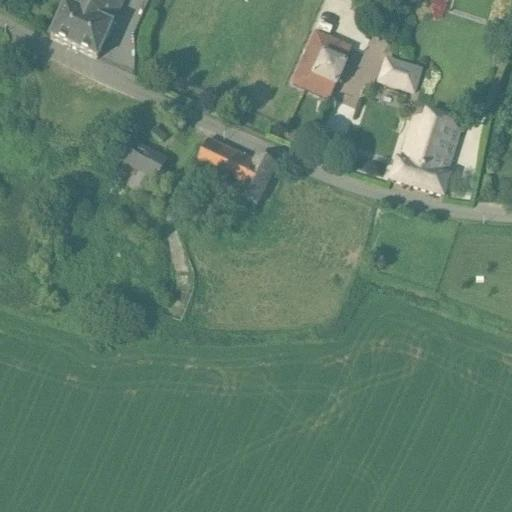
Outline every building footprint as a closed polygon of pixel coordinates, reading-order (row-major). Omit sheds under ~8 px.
[(67,0),(65,4),(49,39),(98,61),(114,25),(114,26),(125,0),(67,0)] [(317,34),(293,85),(330,102),(353,51),(317,34)] [(386,60),(377,86),(414,98),(423,72),(386,60)] [(444,200),(451,177),(448,177),(461,131),(413,118),(401,162),(397,160),(390,184),(444,200)] [(136,137),(127,133),(115,155),(124,160),(113,180),(143,198),(144,196),(153,201),(160,188),(155,185),(169,162),(133,143),(136,137)] [(276,167),(256,157),(254,163),(208,141),(193,171),(239,193),(236,199),(256,209),(276,167)]
